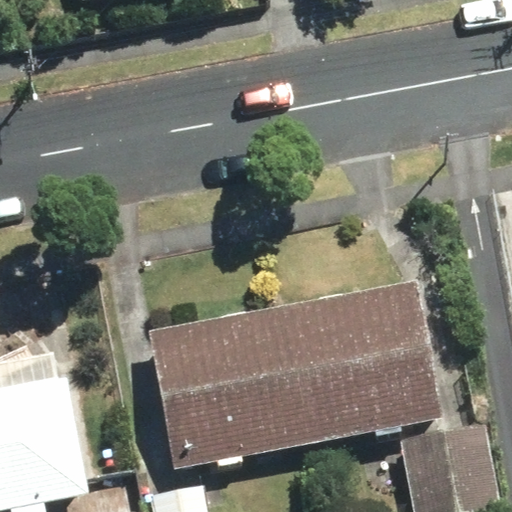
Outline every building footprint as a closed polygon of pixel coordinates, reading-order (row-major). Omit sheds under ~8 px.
[(82,0),(84,11),(144,0),(82,0)] [(418,288),(149,339),(175,476),(444,426),(418,288)] [(0,511),(43,511),(43,510),(89,501),(86,483),(98,480),(82,395),(69,398),(67,387),(56,390),(49,357),(0,366),(0,511)] [(501,511),(487,430),(401,445),(412,511),(501,511)] [(207,511),(204,493),(153,502),(154,511),(207,511)]
